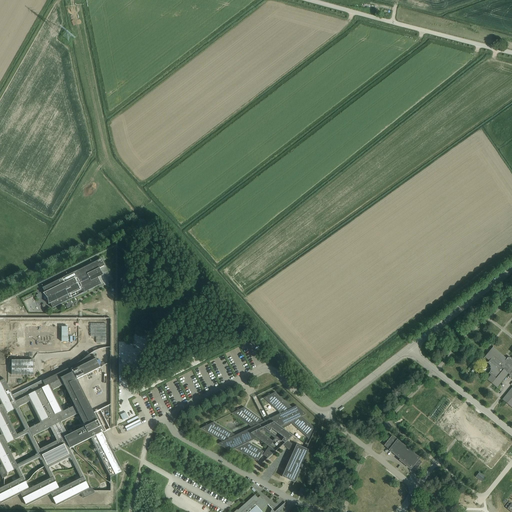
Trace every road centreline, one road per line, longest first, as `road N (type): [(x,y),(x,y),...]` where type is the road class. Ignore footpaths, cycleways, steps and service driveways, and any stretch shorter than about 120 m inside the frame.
road 1 (track): [(72,0),(110,166),(153,214),(0,292)]
road 2 (unclassified): [(308,0),(511,52)]
road 3 (residential): [(165,418),(176,436),(322,511)]
road 4 (unclassified): [(165,418),(261,369),(323,413)]
road 5 (unclassified): [(408,349),(511,268)]
